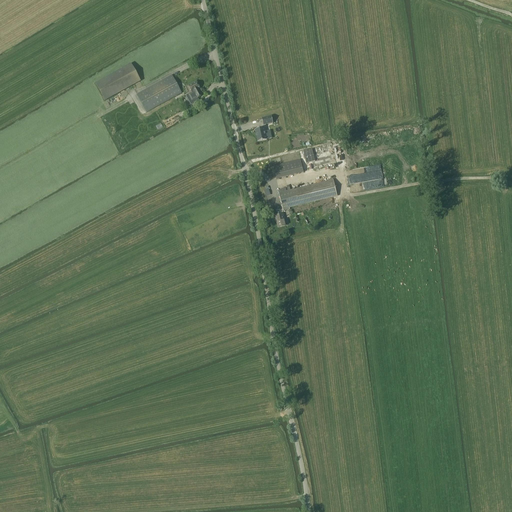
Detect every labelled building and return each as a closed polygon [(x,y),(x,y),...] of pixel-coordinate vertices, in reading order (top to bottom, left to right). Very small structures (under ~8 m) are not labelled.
[(97,81),(105,97),(138,79),(130,64),(97,81)] [(171,75),(136,95),(146,113),(181,93),(171,75)] [(196,82),(188,86),(191,93),(186,96),(189,102),(191,101),(193,104),(199,101),(198,99),(202,96),(198,89),(200,89),(196,82)] [(272,116),(262,118),(264,125),(273,123),(272,116)] [(264,128),(255,130),(258,142),(267,140),(264,128)] [(299,152),(301,160),(303,170),(313,167),(314,170),(337,164),(332,144),(299,152)] [(303,170),(301,160),(273,167),(276,179),(304,172),(303,170)] [(347,177),(349,185),(382,178),(380,170),(347,177)] [(337,196),(333,181),(309,187),(300,189),(294,190),(280,194),(279,194),(283,209),(283,212),(290,210),(289,208),(337,196)] [(283,214),(275,216),(278,228),(286,226),(283,214)]
